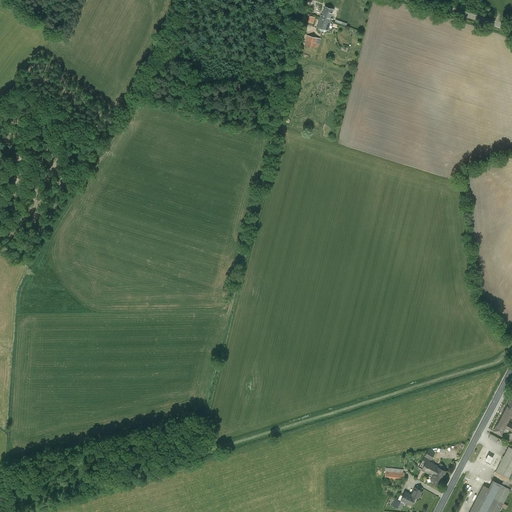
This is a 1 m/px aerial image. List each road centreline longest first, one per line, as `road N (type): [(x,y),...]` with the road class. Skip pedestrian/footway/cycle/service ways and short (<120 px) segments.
road 1 (track): [(308,0),(196,453)]
road 2 (secondary): [(437,511),(511,369)]
